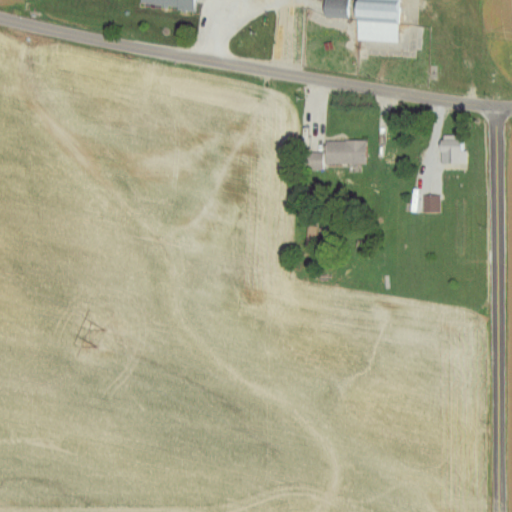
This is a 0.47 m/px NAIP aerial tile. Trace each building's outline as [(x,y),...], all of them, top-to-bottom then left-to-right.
[(146,0),(146,4),(190,9),(190,0),(146,0)] [(331,0),(332,19),(354,19),(354,0),(331,0)] [(365,0),(364,42),(405,43),(405,0),(365,0)] [(447,164),(469,164),(469,137),(447,137),(447,164)] [(371,165),(371,141),(332,141),(332,165),(371,165)] [(444,212),(444,196),(428,196),(428,212),(444,212)] [(306,239),(316,238),(316,227),(306,228),(306,239)]
